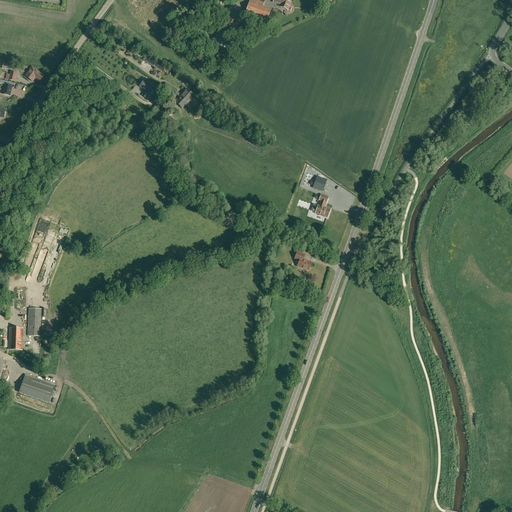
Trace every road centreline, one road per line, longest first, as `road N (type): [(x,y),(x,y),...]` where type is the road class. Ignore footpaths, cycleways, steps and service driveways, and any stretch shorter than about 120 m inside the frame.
road 1 (secondary): [(254,511),(434,0)]
road 2 (unclassified): [(0,154),(110,0)]
